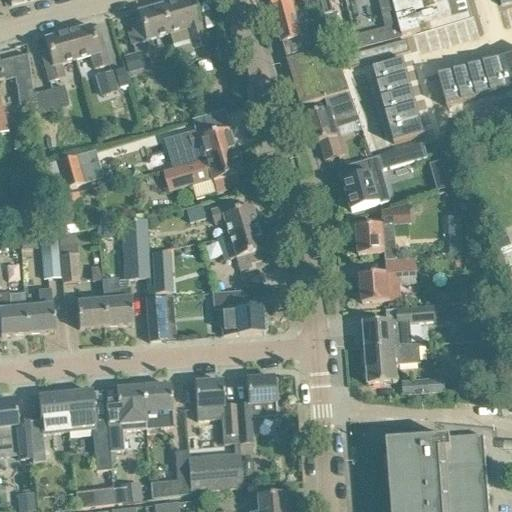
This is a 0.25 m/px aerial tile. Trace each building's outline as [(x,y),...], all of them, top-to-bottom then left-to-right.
[(191,0),(184,0),(164,6),(172,35),(181,63),(194,59),(192,51),(206,47),(191,0)] [(269,0),(275,21),(287,62),(334,49),(329,32),(304,38),(300,39),(290,2),(296,0),(302,0),(306,11),(322,6),(320,0),(269,0)] [(320,0),(322,6),(329,32),(340,29),(337,17),(339,16),(338,13),(332,15),(327,0),(320,0)] [(378,0),(386,29),(354,38),(357,51),(402,39),(402,38),(403,38),(392,0),(378,0)] [(392,0),(403,38),(422,33),(420,24),(450,16),(445,0),(392,0)] [(464,0),(445,0),(450,16),(468,11),(464,0)] [(511,0),(499,0),(502,8),(511,5),(511,0)] [(132,46),(172,35),(164,6),(137,14),(138,19),(129,21),(133,33),(128,35),(132,46)] [(90,27),(67,34),(75,62),(90,57),(94,71),(108,66),(100,36),(93,38),(90,27)] [(40,53),(46,72),(49,83),(63,79),(59,66),(75,62),(67,34),(44,40),(47,51),(40,53)] [(407,42),(399,45),(403,57),(410,55),(407,42)] [(399,45),(392,47),(395,59),(403,57),(399,45)] [(392,47),(384,49),(388,61),(395,59),(392,47)] [(301,107),(325,100),(350,93),(336,57),(334,49),(287,62),(301,107)] [(384,49),(377,51),(380,63),(388,61),(384,49)] [(377,51),(369,53),(373,65),(380,63),(377,51)] [(369,53),(362,55),(365,67),(373,65),(369,53)] [(132,59),(136,72),(148,68),(144,55),(132,59)] [(362,55),(354,57),(358,69),(365,67),(362,55)] [(27,56),(12,60),(15,79),(19,107),(34,105),(32,95),(30,75),(27,56)] [(354,57),(347,59),(350,71),(358,69),(354,57)] [(511,57),(498,62),(507,92),(511,90),(511,57)] [(498,62),(483,66),(492,96),(507,92),(498,62)] [(404,63),(374,71),(378,86),(408,78),(404,63)] [(483,66),(468,70),(477,101),(492,96),(483,66)] [(468,70),(454,74),(462,105),(477,101),(468,70)] [(0,136),(9,135),(0,101),(0,83),(3,82),(0,71),(0,136)] [(119,92),(112,72),(96,77),(102,97),(119,92)] [(454,74),(439,78),(447,109),(462,105),(454,74)] [(408,78),(378,86),(382,101),(413,93),(408,78)] [(63,88),(50,91),(56,111),(69,107),(63,88)] [(304,119),(312,146),(320,144),(325,162),(343,157),(334,128),(360,121),(350,93),(325,100),(329,112),(304,119)] [(413,93),(382,101),(386,116),(417,108),(413,93)] [(417,108),(386,116),(390,131),(421,123),(417,108)] [(421,123),(390,131),(394,146),(425,137),(421,123)] [(189,136),(166,143),(174,171),(187,167),(196,165),(208,161),(236,152),(230,131),(220,134),(218,127),(199,133),(196,133),(189,136)] [(379,157),(383,172),(428,160),(424,145),(379,157)] [(174,171),(164,174),(168,185),(190,179),(192,187),(213,181),(217,194),(218,195),(229,191),(228,188),(240,184),(238,176),(243,174),(236,152),(208,161),(196,165),(187,167),(174,171)] [(76,159),(43,168),(50,191),(51,195),(61,192),(83,186),(102,180),(98,166),(79,171),(76,159)] [(381,172),(363,177),(343,183),(352,213),(390,203),(381,172)] [(49,201),(57,230),(77,226),(68,196),(63,198),(49,201)] [(226,223),(231,238),(259,230),(253,208),(243,211),(241,204),(211,213),(215,227),(226,223)] [(206,221),(203,208),(187,212),(190,225),(206,221)] [(18,229),(38,231),(40,212),(20,210),(18,229)] [(383,227),(356,229),(359,257),(385,255),(385,263),(397,261),(395,245),(394,227),(410,226),(410,210),(391,212),(382,214),(383,227)] [(121,223),(123,281),(148,280),(145,222),(121,223)] [(97,230),(98,241),(113,240),(112,226),(97,230)] [(231,238),(219,242),(225,263),(237,260),(241,272),(252,268),(251,265),(263,261),(261,253),(266,251),(259,230),(231,238)] [(0,249),(19,249),(18,235),(0,235),(0,249)] [(58,238),(40,240),(43,282),(62,280),(60,258),(58,238)] [(465,255),(464,242),(450,243),(450,255),(465,255)] [(509,242),(499,245),(502,254),(511,251),(509,242)] [(170,255),(151,257),(152,277),(171,276),(170,255)] [(78,284),(75,256),(60,258),(62,280),(62,286),(78,284)] [(397,261),(385,263),(386,275),(360,277),(362,305),(402,302),(400,287),(417,285),(415,263),(397,265),(397,261)] [(91,284),(101,283),(100,269),(90,270),(91,284)] [(480,277),(469,277),(469,295),(461,295),(461,305),(481,304),(480,277)] [(101,283),(103,303),(105,328),(133,326),(131,301),(130,301),(129,290),(118,291),(117,281),(101,283)] [(39,308),(25,310),(27,336),(55,333),(51,292),(38,293),(39,308)] [(222,295),(213,296),(215,313),(222,312),(224,339),(239,338),(266,335),(265,332),(268,331),(268,322),(265,322),(264,308),(245,309),(244,293),(237,294),(235,294),(222,295)] [(0,296),(0,336),(0,338),(27,336),(25,310),(24,295),(9,297),(9,296),(0,296)] [(165,343),(162,300),(146,301),(149,344),(165,343)] [(76,305),(77,311),(78,331),(105,328),(103,303),(76,305)] [(364,325),(366,352),(405,349),(404,326),(435,324),(434,308),(398,311),(399,322),(364,325)] [(484,343),(481,309),(460,311),(463,345),(484,343)] [(405,349),(366,352),(369,387),(397,384),(396,368),(421,366),(420,348),(405,349)] [(247,406),(236,407),(239,445),(239,447),(252,446),(250,420),(277,418),(273,379),(245,381),(247,406)] [(444,382),(435,383),(402,385),(403,396),(445,393),(444,382)] [(222,383),(194,385),(195,405),(196,423),(212,421),(222,421),(223,447),(239,445),(236,407),(223,408),(222,383)] [(170,387),(144,389),(147,429),(160,428),(160,430),(173,429),(170,387)] [(117,404),(105,404),(106,417),(109,454),(123,453),(121,431),(145,430),(147,429),(144,389),(115,391),(117,404)] [(92,393),(65,396),(68,434),(92,432),(94,446),(97,473),(110,471),(109,454),(106,417),(94,419),(92,393)] [(468,405),(469,395),(459,394),(457,404),(468,405)] [(43,437),(68,434),(65,396),(37,399),(40,423),(29,424),(32,460),(45,459),(43,437)] [(20,461),(32,460),(29,424),(17,426),(14,402),(0,403),(0,443),(17,441),(20,461)] [(429,442),(387,445),(392,511),(489,511),(484,437),(445,439),(429,440),(429,442)] [(174,454),(176,483),(150,485),(151,501),(163,500),(176,498),(190,497),(190,494),(191,494),(188,461),(187,453),(174,454)] [(226,458),(188,461),(191,494),(243,490),(242,475),(241,466),(240,457),(226,458)] [(241,466),(242,475),(245,478),(250,478),(253,474),(252,465),(250,462),(244,463),(241,466)] [(119,486),(121,506),(129,505),(143,503),(140,484),(119,486)] [(111,490),(98,491),(100,508),(112,506),(111,490)] [(257,499),(257,511),(283,511),(283,497),(257,499)] [(34,511),(34,501),(17,502),(17,511),(34,511)]
